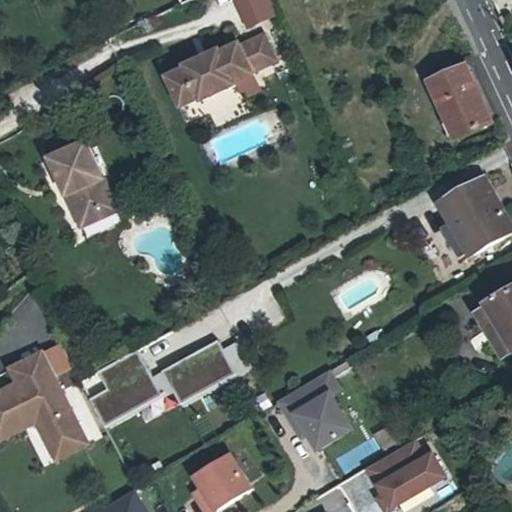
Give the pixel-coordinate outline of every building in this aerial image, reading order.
[(272,0),(236,0),(252,32),(281,18),(272,0)] [(186,71),(169,79),(181,108),(200,100),(201,103),(235,87),(234,84),(253,76),(252,73),(276,62),(266,39),(241,49),(240,47),(220,55),(219,53),(185,68),(186,71)] [(467,69),(434,83),(459,138),(492,124),(467,69)] [(52,161),(61,184),(66,182),(70,190),(65,192),(80,229),(107,218),(102,205),(113,200),(89,145),(52,161)] [(61,184),(65,192),(70,190),(66,182),(61,184)] [(511,232),(485,182),(448,202),(474,251),(476,255),(511,235),(511,232)] [(118,213),(113,200),(102,205),(107,218),(118,213)] [(474,251),(448,202),(443,205),(454,225),(442,231),(457,260),(474,251)] [(511,293),(486,309),(511,353),(511,293)] [(239,378),(221,345),(168,374),(187,408),(239,378)] [(168,399),(142,354),(87,386),(110,432),(168,399)] [(78,434),(40,355),(19,365),(26,381),(17,385),(0,393),(0,440),(35,424),(46,449),(78,434)] [(10,370),(17,385),(26,381),(19,365),(10,370)] [(343,386),(331,371),(277,404),(302,443),(314,435),(325,453),(362,429),(334,393),(343,386)] [(391,431),(379,438),(389,454),(401,447),(391,431)] [(78,434),(46,449),(53,463),(85,447),(78,434)] [(226,511),(258,487),(238,454),(195,493),(209,511),(226,511)] [(440,458),(385,492),(397,511),(410,511),(456,484),(440,458)] [(160,511),(140,487),(103,511),(160,511)]
